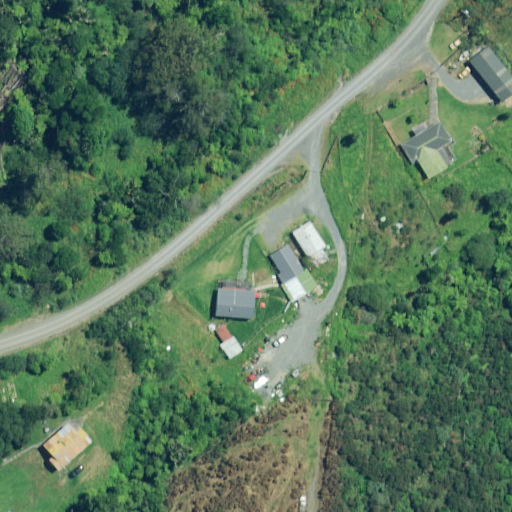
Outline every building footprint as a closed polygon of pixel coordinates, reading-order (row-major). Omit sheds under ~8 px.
[(511,92),(511,82),(487,48),(468,62),(498,102),(511,92)] [(409,130),(413,136),(398,146),(410,164),(415,160),(426,178),(431,175),(455,160),(444,144),(448,142),(435,123),(428,127),(424,120),(409,130)] [(324,258),(318,249),(322,246),(307,222),(290,232),(305,257),(311,266),(324,258)] [(285,245),(267,255),(278,274),(276,275),(281,284),(301,271),(285,245)] [(250,319),(252,291),(215,289),(213,316),(250,319)] [(229,338),(220,325),(213,330),(221,343),(229,338)] [(73,432),(65,423),(39,446),(48,457),(45,460),(55,471),(86,443),(75,430),(73,432)]
